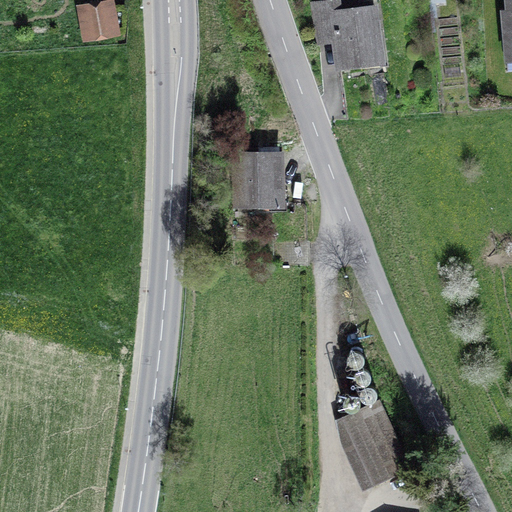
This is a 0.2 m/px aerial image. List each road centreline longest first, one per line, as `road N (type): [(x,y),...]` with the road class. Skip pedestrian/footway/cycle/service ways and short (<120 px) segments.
road 1 (tertiary): [(482,511),(373,283),(269,0)]
road 2 (secondary): [(175,0),(173,186),(138,511)]
